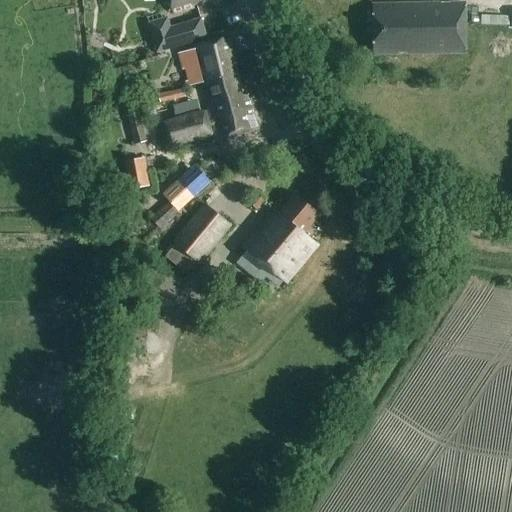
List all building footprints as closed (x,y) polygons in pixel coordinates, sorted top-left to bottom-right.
[(167,0),(170,9),(204,0),(167,0)] [(374,55),(465,53),(464,4),(373,6),(374,55)] [(171,28),(168,18),(149,24),(158,52),(207,38),(202,19),(171,28)] [(202,81),(237,72),(227,37),(199,45),(204,64),(198,66),(202,81)] [(147,91),(166,90),(164,53),(145,54),(147,91)] [(237,72),(202,81),(207,101),(205,102),(208,112),(160,125),(166,149),(215,136),(216,140),(258,128),(248,94),(243,96),(237,72)] [(182,89),(170,92),(172,100),(184,97),(182,89)] [(170,92),(158,95),(160,103),(172,100),(170,92)] [(135,146),(148,143),(140,115),(128,118),(135,146)] [(143,160),(123,163),(128,190),(148,186),(143,160)] [(175,188),(186,200),(207,181),(196,169),(175,188)] [(248,249),(237,262),(261,282),(272,269),(288,281),(320,242),(307,231),(321,214),(298,194),(284,211),(279,207),(246,247),(248,249)] [(257,210),(264,201),(258,196),(251,205),(257,210)] [(150,220),(159,230),(179,212),(170,202),(150,220)] [(200,266),(233,227),(205,204),(173,243),(200,266)] [(392,233),(370,240),(376,261),(398,254),(392,233)] [(126,332),(142,313),(127,301),(111,321),(126,332)]
